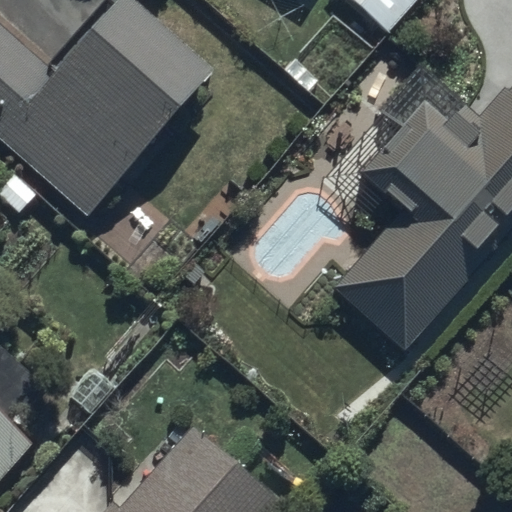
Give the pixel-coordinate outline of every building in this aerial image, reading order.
[(0,23),(0,142),(89,219),(217,71),(135,0),(117,0),(55,71),(0,23)] [(415,0),(351,0),(386,32),(415,0)] [(511,85),(479,122),(421,69),(321,181),(380,237),(332,288),(404,354),(511,236),(511,85)] [(0,483),(32,446),(12,429),(44,392),(0,353),(0,483)] [(275,511),(280,507),(194,429),(122,509),(115,503),(107,511),(275,511)]
